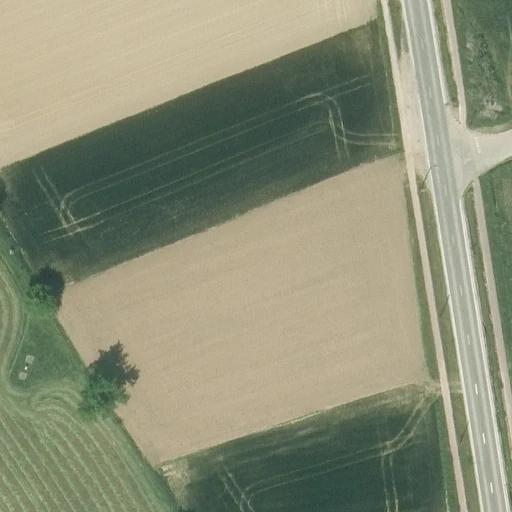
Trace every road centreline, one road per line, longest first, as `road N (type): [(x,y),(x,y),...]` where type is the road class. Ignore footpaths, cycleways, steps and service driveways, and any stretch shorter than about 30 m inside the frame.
road 1 (secondary): [(438,162),(493,511)]
road 2 (secondary): [(410,0),(438,162)]
